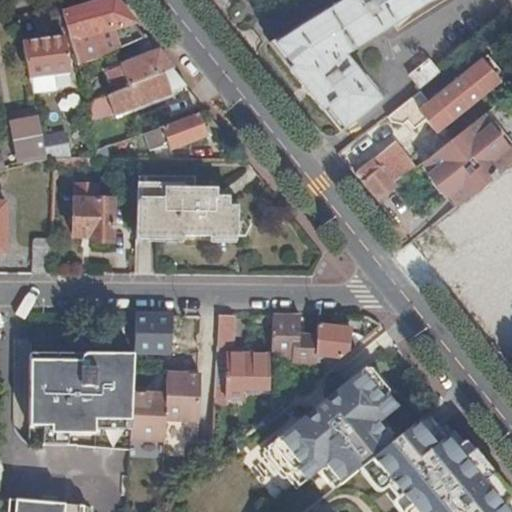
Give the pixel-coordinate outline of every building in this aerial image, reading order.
[(106,0),(63,13),(79,64),(99,56),(118,49),(111,29),(134,22),(115,0),(106,0)] [(344,128),(378,101),(343,56),(431,0),(345,0),(276,45),(294,68),(290,71),(321,110),(325,107),(344,128)] [(31,78),(52,75),(70,73),(65,36),(23,42),(31,78)] [(9,87),(31,83),(31,78),(23,42),(0,47),(9,87)] [(110,94),(172,69),(158,52),(107,72),(112,85),(106,88),(108,95),(110,94)] [(484,58),(502,81),(506,78),(488,55),(484,58)] [(419,90),(386,116),(390,121),(403,124),(407,120),(414,129),(426,120),(436,133),(502,81),(484,58),(429,102),(419,90)] [(420,88),(440,73),(429,59),(409,75),(420,88)] [(117,113),(187,87),(172,69),(110,94),(117,113)] [(31,83),(34,93),(55,90),(52,75),(31,78),(31,83)] [(92,120),(117,113),(110,94),(108,95),(90,102),(92,120)] [(22,164),(47,158),(43,137),(36,106),(15,111),(15,116),(12,117),(22,164)] [(206,138),(198,114),(142,134),(150,153),(169,147),(171,151),(206,138)] [(458,207),(511,166),(511,153),(483,115),(424,162),(433,174),(436,178),(443,174),(455,191),(449,195),(458,207)] [(47,159),(54,158),(71,158),(67,138),(60,134),(43,137),(47,158),(47,159)] [(393,144),(354,175),(373,198),(391,184),(413,168),(393,144)] [(96,159),(110,159),(106,147),(95,151),(96,159)] [(445,198),(449,195),(455,191),(443,174),(436,178),(433,174),(429,177),(445,198)] [(156,226),(156,231),(156,236),(243,237),(248,225),(228,199),(215,199),(216,189),(206,189),(206,192),(193,191),(192,179),(137,179),(136,225),(156,226)] [(98,200),(98,184),(76,183),(75,200),(74,200),(74,237),(90,237),(90,242),(114,243),(114,200),(98,200)] [(391,184),(373,198),(377,203),(395,189),(391,184)] [(32,275),(51,275),(52,241),(33,242),(32,275)] [(423,259),(456,300),(491,343),(509,328),(493,308),(481,294),(493,284),(488,276),(488,275),(471,254),(457,265),(441,245),(423,259)] [(511,291),(493,308),(509,328),(510,329),(511,327),(511,291)] [(170,314),(135,313),(134,351),(169,352),(170,332),(170,327),(170,314)] [(233,314),(219,314),(217,345),(231,345),(233,314)] [(300,315),(273,315),(272,350),(292,350),(292,358),(304,359),(304,336),(299,335),(299,334),(299,329),(300,315)] [(351,328),(317,325),(316,334),(315,356),(339,358),(348,350),(351,328)] [(304,359),(292,358),(292,364),(291,371),(315,377),(325,369),(314,364),(316,334),(304,334),(299,334),(299,335),(304,336),(304,359)] [(292,350),(272,350),(272,356),(292,358),(292,350)] [(132,392),(133,353),(80,352),(80,366),(72,367),(72,360),(58,360),(58,352),(30,352),(28,425),(42,425),(51,426),(51,433),(67,433),(95,434),(95,428),(95,419),(130,420),(132,392)] [(80,366),(80,352),(58,352),(58,360),(72,360),(72,367),(80,366)] [(268,355),(228,353),(226,387),(267,388),(268,355)] [(315,356),(314,364),(325,369),(339,358),(315,356)] [(334,489),(391,441),(376,423),(396,407),(364,368),(265,449),(266,451),(265,453),(265,456),(282,477),(285,478),(287,477),(297,488),(318,470),(334,489)] [(148,393),(132,392),(130,420),(130,429),(129,439),(163,440),(165,419),(199,421),(201,373),(167,371),(166,389),(166,394),(148,393)] [(255,400),(257,424),(274,410),(270,406),(270,399),(255,400)] [(461,425),(442,401),(410,426),(425,445),(429,442),(434,447),(461,425)] [(130,429),(130,420),(95,419),(95,428),(130,429)] [(197,447),(199,421),(165,419),(163,440),(163,445),(172,446),(172,453),(189,454),(189,447),(197,447)] [(51,426),(42,425),(42,444),(67,444),(67,433),(51,433),(51,426)] [(406,511),(416,511),(470,468),(456,450),(397,499),(406,511)] [(446,511),(484,511),(464,487),(441,505),(446,511)] [(9,511),(84,511),(85,504),(54,501),(51,504),(50,511),(42,510),(43,500),(10,498),(9,511)] [(54,501),(43,500),(42,510),(50,511),(51,504),(54,501)]
